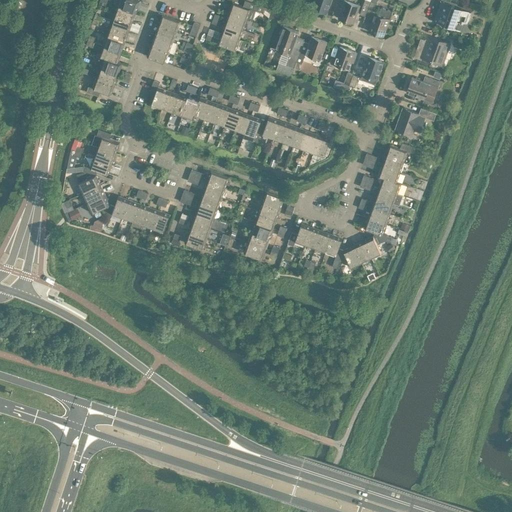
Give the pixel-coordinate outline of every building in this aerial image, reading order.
[(114,0),(114,2),(118,4),(136,11),(140,0),(139,0),(114,0)] [(233,2),(229,12),(247,18),(252,20),(256,10),(260,12),(264,10),(265,7),(246,0),(245,0),(244,5),(233,2)] [(327,13),(331,0),(314,0),(312,7),(327,13)] [(360,4),(347,0),(344,0),(339,17),(354,22),(360,4)] [(369,0),(364,0),(360,14),(365,16),(367,12),(371,1),(369,0)] [(367,12),(373,14),(377,3),(371,1),(367,12)] [(441,1),(439,8),(441,9),(436,20),(459,29),(462,21),(467,23),(472,12),(441,1)] [(472,10),(474,4),(465,1),(463,6),(472,10)] [(115,14),(132,21),(136,11),(118,4),(115,14)] [(375,12),(369,30),(384,36),(393,11),(381,7),(379,13),(375,12)] [(247,18),(229,12),(226,22),(244,29),(247,18)] [(132,21),(115,14),(111,25),(129,31),(132,21)] [(180,21),(163,14),(159,25),(177,31),(180,21)] [(190,33),(196,35),(201,24),(194,21),(193,25),(190,33)] [(244,29),(226,22),(222,32),(240,39),(244,29)] [(129,31),(111,25),(107,35),(125,41),(129,31)] [(177,31),(159,25),(155,35),(173,41),(177,31)] [(284,25),(276,48),(290,53),(286,63),(280,61),(276,69),(292,75),(295,66),(301,50),(304,40),(297,37),(299,31),(284,25)] [(218,43),(236,49),(240,39),(222,32),(218,43)] [(125,41),(107,35),(104,45),(121,51),(125,41)] [(173,41),(155,35),(151,45),(169,51),(173,41)] [(309,44),(306,53),(321,59),(327,41),(312,35),(309,44)] [(418,50),(416,56),(422,58),(422,57),(438,62),(441,56),(445,57),(450,43),(429,35),(423,52),(418,50)] [(104,57),(118,61),(121,51),(104,45),(100,55),(104,57)] [(148,55),(166,62),(169,51),(151,45),(148,55)] [(334,64),(349,69),(356,51),(341,46),(334,64)] [(301,50),(295,66),(300,68),(306,52),(301,50)] [(369,56),(362,74),(361,77),(363,79),(373,83),(376,82),(377,79),(384,61),(369,56)] [(104,57),(101,67),(119,73),(122,63),(118,61),(104,57)] [(97,77),(115,83),(119,73),(101,67),(97,77)] [(348,71),(344,83),(350,85),(354,74),(348,71)] [(434,77),(441,80),(443,74),(437,71),(434,77)] [(355,87),(359,75),(354,74),(350,85),(355,87)] [(425,75),(423,80),(412,76),(407,91),(433,101),(440,80),(425,75)] [(101,90),(111,94),(115,83),(97,77),(93,87),(89,85),(87,91),(99,96),(101,90)] [(158,86),(160,82),(154,80),(150,92),(156,94),(152,104),(162,108),(169,90),(158,86)] [(172,112),(179,94),(169,90),(162,108),(172,112)] [(182,115),(189,97),(179,94),(172,112),(182,115)] [(200,96),(199,101),(194,115),(204,118),(211,100),(200,96)] [(199,101),(189,97),(182,115),(193,119),(194,115),(199,101)] [(215,122),(221,104),(211,100),(204,118),(215,122)] [(225,126),(231,108),(221,104),(215,122),(225,126)] [(420,131),(425,117),(434,120),(437,113),(422,107),(420,113),(403,107),(395,128),(412,135),(414,129),(420,131)] [(235,129),(241,111),(231,108),(225,126),(235,129)] [(245,133),(251,115),(241,111),(235,129),(245,133)] [(255,137),(262,119),(251,115),(245,133),(255,137)] [(269,116),(263,134),(273,138),(279,120),(269,116)] [(283,142),(290,124),(279,120),(273,138),(283,142)] [(293,145),(300,127),(290,124),(283,142),(293,145)] [(181,132),(181,133),(187,135),(187,134),(190,127),(184,125),(183,125),(181,132)] [(304,149),(310,131),(300,127),(293,145),(304,149)] [(97,135),(102,136),(98,146),(116,153),(120,143),(109,139),(111,133),(99,129),(97,135)] [(314,153),(320,135),(310,131),(304,149),(314,153)] [(324,156),(331,139),(320,135),(314,153),(324,156)] [(408,151),(412,152),(414,146),(402,142),(400,148),(390,144),(386,154),(404,161),(408,151)] [(94,157),(112,163),(116,153),(98,146),(94,157)] [(379,157),(367,152),(365,158),(377,162),(379,157)] [(382,164),(400,171),(404,161),(386,154),(382,164)] [(91,167),(98,170),(108,173),(112,163),(94,157),(91,167)] [(363,164),(375,168),(377,162),(365,158),(363,164)] [(379,175),(383,176),(397,181),(400,171),(382,164),(379,175)] [(88,178),(79,182),(84,192),(101,184),(96,175),(98,170),(91,167),(86,165),(86,166),(84,170),(85,171),(88,178)] [(204,173),(192,169),(190,174),(202,179),(204,173)] [(229,177),(211,170),(207,181),(225,187),(229,177)] [(188,180),(200,184),(202,179),(190,174),(188,180)] [(376,179),(364,174),(362,180),(374,184),(376,179)] [(401,182),(397,181),(383,176),(380,186),(398,193),(401,182)] [(360,186),(372,190),(374,184),(362,180),(360,186)] [(225,187),(207,181),(204,191),(222,197),(225,187)] [(101,184),(84,192),(88,202),(105,194),(101,184)] [(380,186),(376,196),(394,203),(400,205),(403,195),(398,193),(380,186)] [(196,193),(185,189),(183,195),(194,199),(196,193)] [(285,197),(267,190),(263,201),(281,207),(285,197)] [(222,197),(204,191),(200,201),(218,208),(222,197)] [(102,208),(106,216),(111,218),(112,213),(115,206),(110,204),(105,194),(88,202),(93,212),(102,208)] [(119,195),(115,206),(112,213),(123,217),(129,199),(119,195)] [(180,200),(192,205),(194,199),(183,195),(180,200)] [(394,203),(376,196),(372,207),(390,213),(394,203)] [(129,199),(123,217),(133,221),(139,203),(129,199)] [(218,208),(200,201),(196,211),(214,218),(218,208)] [(281,207),(263,201),(259,211),(277,217),(281,207)] [(139,203),(133,221),(143,224),(149,206),(139,203)] [(149,206),(143,224),(153,228),(160,210),(149,206)] [(390,213),(372,207),(369,217),(387,223),(390,213)] [(76,209),(67,213),(71,220),(80,216),(76,209)] [(163,232),(170,214),(160,210),(153,228),(163,232)] [(214,218),(196,211),(193,221),(211,228),(214,218)] [(277,217),(259,211),(256,221),(274,228),(277,217)] [(365,227),(375,231),(383,234),(387,223),(369,217),(365,227)] [(189,232),(207,238),(211,228),(193,221),(189,232)] [(274,228),(256,221),(252,231),(270,238),(274,228)] [(402,222),(400,228),(408,231),(410,225),(402,222)] [(302,223),(298,233),(292,231),(288,243),(294,245),(296,241),(306,244),(312,226),(302,223)] [(312,226),(306,244),(316,248),(322,230),(312,226)] [(322,230),(316,248),(326,252),(332,234),(322,230)] [(270,238),(252,231),(248,241),(266,248),(270,238)] [(375,231),(373,236),(364,240),(372,258),(382,253),(377,244),(385,240),(387,235),(383,234),(375,231)] [(185,242),(203,248),(207,238),(189,232),(185,242)] [(336,255),(339,248),(343,237),(332,234),(326,252),(336,255)] [(354,245),(362,262),(372,258),(364,240),(354,245)] [(245,252),(262,258),(266,248),(248,241),(245,252)] [(392,243),(386,247),(390,252),(396,248),(392,243)] [(344,250),(339,248),(336,255),(332,266),(337,268),(340,261),(348,258),(352,267),(362,262),(354,245),(344,250)]
